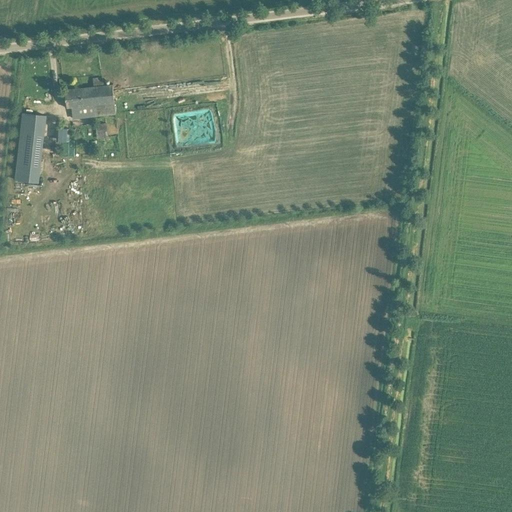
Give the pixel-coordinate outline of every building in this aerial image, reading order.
[(49,90),(46,59),(33,61),(37,92),(49,90)] [(112,85),(65,90),(67,108),(85,106),(86,116),(116,113),(112,85)] [(23,113),(15,179),(39,182),(46,115),(23,113)] [(97,138),(108,137),(106,122),(95,124),(97,138)] [(68,125),(57,125),(58,135),(69,135),(68,125)]
